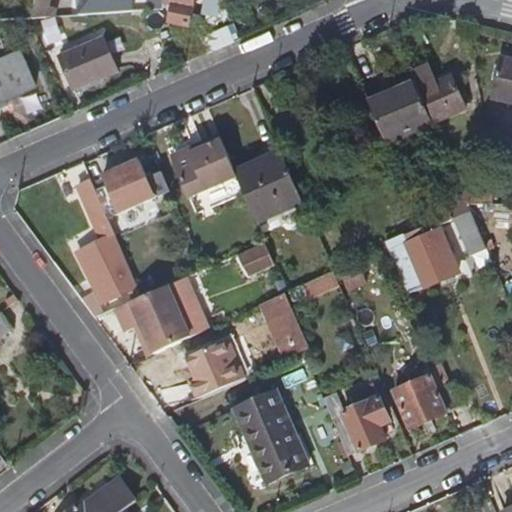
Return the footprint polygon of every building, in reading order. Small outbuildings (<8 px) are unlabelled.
[(166,5),(167,0),(148,0),(147,7),(116,9),(117,15),(164,12),(166,5)] [(202,0),(167,0),(166,5),(180,9),(176,26),(196,31),(196,28),(207,30),(208,23),(198,20),(202,0)] [(227,0),(211,0),(209,9),(225,13),(227,0)] [(208,56),(241,42),(235,25),(207,37),(208,56)] [(105,45),(63,62),(75,92),(117,75),(105,45)] [(511,57),(501,55),(494,93),(511,97),(511,57)] [(24,56),(0,66),(0,103),(38,87),(24,56)] [(387,100),(370,106),(387,145),(433,125),(421,97),(409,70),(378,83),(383,92),(387,100)] [(453,84),(421,97),(433,125),(434,128),(466,115),(453,84)] [(383,92),(367,98),(370,106),(387,100),(383,92)] [(237,175),(222,140),(204,148),(206,152),(176,166),(192,202),(240,182),(237,175)] [(206,152),(204,148),(174,160),(176,166),(206,152)] [(371,164),(367,151),(356,155),(360,168),(371,164)] [(259,225),(304,206),(282,155),(237,175),(240,182),(259,225)] [(112,196),(100,201),(109,221),(136,209),(145,206),(163,198),(158,188),(153,190),(141,163),(104,179),(112,196)] [(100,201),(92,183),(79,189),(104,246),(80,257),(99,303),(138,287),(109,221),(100,201)] [(462,193),(469,208),(495,208),(493,191),(462,192),(462,193)] [(426,234),(456,222),(472,215),(469,208),(462,193),(455,197),(458,204),(425,217),(421,210),(417,212),(426,234)] [(145,206),(136,209),(140,217),(148,214),(145,206)] [(473,259),(488,252),(472,215),(456,222),(473,259)] [(69,239),(73,249),(98,239),(95,229),(69,239)] [(406,240),(390,247),(411,296),(459,275),(442,234),(410,248),(406,240)] [(248,281),(278,268),(269,249),(241,261),(248,281)] [(362,271),(342,279),(349,294),(368,286),(362,271)] [(341,290),(334,275),(303,289),(310,303),(341,290)] [(155,355),(210,330),(189,280),(143,299),(117,310),(127,333),(137,329),(143,327),(155,355)] [(87,281),(72,288),(95,319),(100,318),(87,281)] [(286,360),(313,348),(306,333),(302,335),(286,299),(265,308),(272,326),(286,360)] [(1,320),(0,320),(0,339),(10,333),(1,320)] [(286,360),(272,326),(253,333),(267,368),(286,360)] [(137,329),(149,358),(155,355),(143,327),(137,329)] [(217,335),(209,338),(212,345),(220,341),(217,335)] [(432,372),(451,415),(467,408),(455,383),(447,387),(439,368),(432,372)] [(443,418),(428,382),(392,398),(406,434),(443,418)] [(334,425),(348,458),(359,452),(361,455),(386,445),(379,427),(389,422),(375,390),(373,385),(352,395),(354,400),(340,405),(336,396),(324,402),(334,425)] [(276,394),(235,412),(268,484),(309,465),(276,394)] [(123,511),(135,504),(118,480),(71,511),(123,511)]
